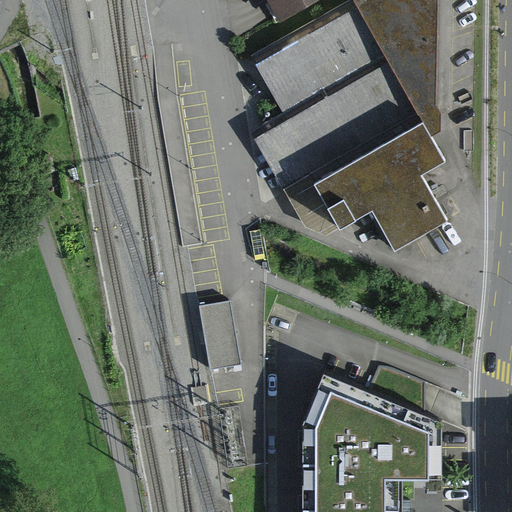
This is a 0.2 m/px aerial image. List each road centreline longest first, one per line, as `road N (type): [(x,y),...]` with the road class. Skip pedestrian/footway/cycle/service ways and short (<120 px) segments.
road 1 (residential): [(196,0),(257,274)]
road 2 (residential): [(494,511),(497,371),(511,237)]
